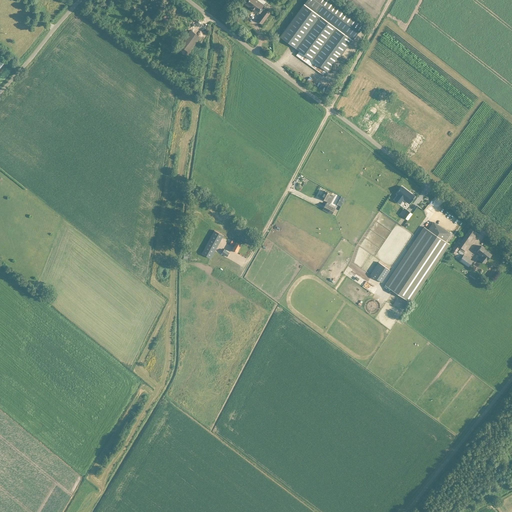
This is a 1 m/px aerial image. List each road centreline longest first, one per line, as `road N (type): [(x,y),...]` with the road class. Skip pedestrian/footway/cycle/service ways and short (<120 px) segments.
road 1 (unclassified): [(511,247),(191,0)]
road 2 (track): [(241,274),(390,0)]
road 3 (unclassified): [(408,511),(511,379)]
road 4 (unclassified): [(84,0),(0,95)]
